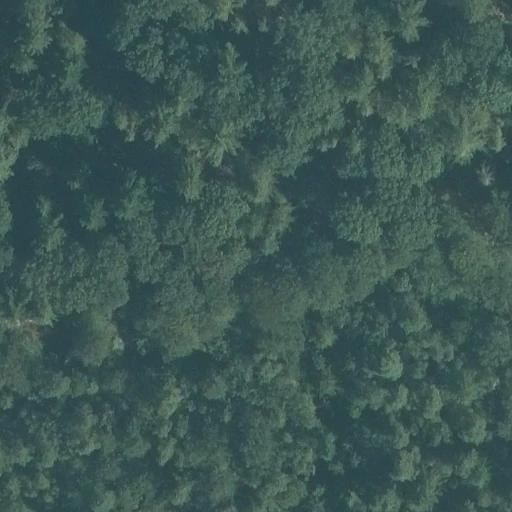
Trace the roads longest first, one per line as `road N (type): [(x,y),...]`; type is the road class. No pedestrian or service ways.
road 1 (track): [(0,328),(511,179)]
road 2 (track): [(115,294),(167,511)]
road 3 (track): [(475,189),(470,50),(498,0)]
